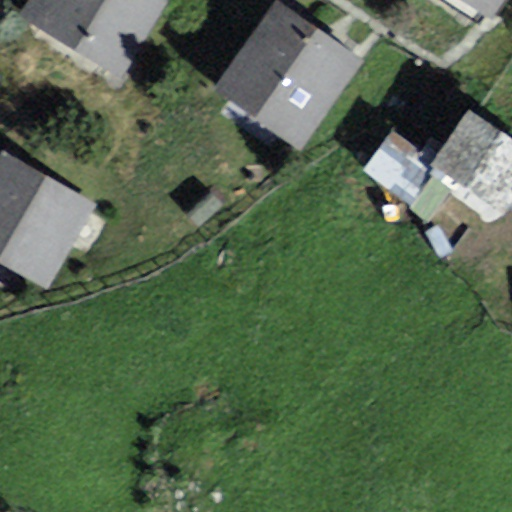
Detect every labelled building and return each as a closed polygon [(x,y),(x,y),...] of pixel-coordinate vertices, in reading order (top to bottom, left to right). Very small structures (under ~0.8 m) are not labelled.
[(138,0),(39,0),(26,26),(105,66),(138,0)] [(485,0),(448,0),(476,16),(485,0)] [(351,55),(283,10),(231,88),(299,133),(351,55)] [(511,201),(511,141),(473,115),(434,170),(501,217),(511,201)] [(81,198),(2,158),(0,161),(0,265),(37,284),(81,198)]
